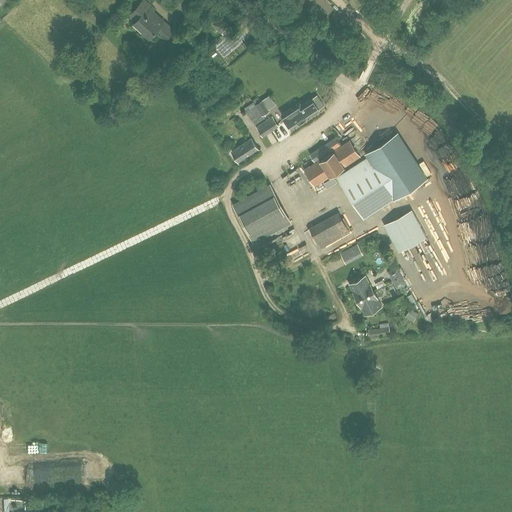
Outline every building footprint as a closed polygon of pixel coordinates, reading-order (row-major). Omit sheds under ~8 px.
[(138,18),(134,22),(150,37),(156,32),(165,40),(174,30),(165,21),(163,22),(152,12),(155,9),(153,7),(152,8),(143,1),(143,0),(132,12),(138,18)] [(297,0),(321,22),(334,9),(323,0),(297,0)] [(222,16),(214,22),(213,22),(223,34),(221,36),(224,38),(234,29),(222,16)] [(291,128),(324,106),(317,95),(301,105),(300,103),(282,115),(291,128)] [(253,122),(271,111),(263,99),(261,101),(255,105),(254,102),(244,108),(253,122)] [(279,126),(272,116),(256,126),(262,137),(279,126)] [(337,177),(364,217),(428,176),(398,130),(364,151),(368,157),(337,177)] [(304,169),(315,185),(360,156),(350,140),(330,153),(329,152),(341,144),(336,137),(310,154),(315,161),(323,155),(324,157),(304,169)] [(252,138),(232,151),(239,162),(259,149),(252,138)] [(289,222),(270,185),(234,204),(253,241),(289,222)] [(427,236),(412,209),(383,224),(398,252),(427,236)] [(309,228),(320,248),(350,232),(339,212),(309,228)] [(397,267),(387,272),(392,281),(401,276),(397,267)] [(350,284),(358,298),(373,290),(365,275),(350,284)] [(401,276),(392,281),(397,289),(406,284),(401,276)] [(381,305),(373,290),(358,298),(365,313),(381,305)] [(389,323),(381,325),(382,334),(390,333),(389,323)]
